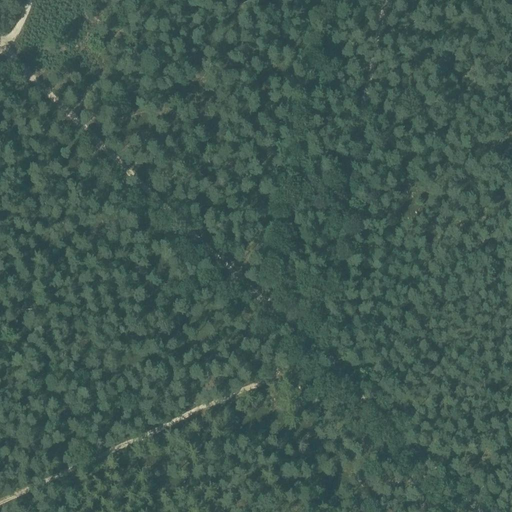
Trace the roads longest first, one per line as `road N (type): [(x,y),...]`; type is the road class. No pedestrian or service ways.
road 1 (track): [(1,47),(304,338)]
road 2 (track): [(304,338),(317,321),(384,0)]
road 3 (track): [(0,503),(261,382),(304,338)]
road 4 (track): [(304,338),(479,511)]
